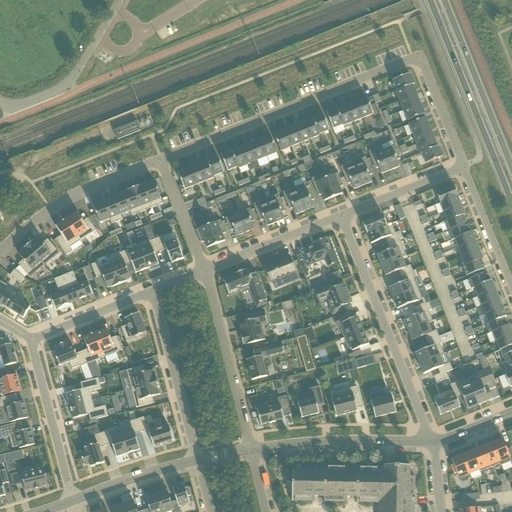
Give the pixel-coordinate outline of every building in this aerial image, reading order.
[(412,85),(414,85),(409,74),(392,81),(396,91),(412,85)] [(412,85),(396,91),(395,91),(399,101),(416,94),(412,85)] [(416,94),(399,101),(403,111),(420,104),(416,94)] [(362,119),(373,114),(366,97),(356,102),(362,119)] [(353,122),(362,119),(356,102),(346,105),(353,122)] [(420,104),(403,111),(407,121),(424,114),(420,104)] [(346,105),(337,109),(343,125),(342,125),(343,126),(353,122),(346,105)] [(342,125),(343,125),(337,109),(337,108),(326,112),(332,129),(342,125)] [(311,118),(312,119),(319,135),(319,134),(329,130),(322,113),(311,118)] [(413,135),(430,128),(425,118),(408,124),(413,135)] [(310,140),(319,136),(319,134),(319,135),(312,119),(303,123),(310,140)] [(141,131),(137,121),(114,131),(117,140),(141,131)] [(303,123),(293,126),(300,143),(310,140),(303,123)] [(293,126),(284,130),(291,147),(300,143),(293,126)] [(430,128),(413,135),(416,144),(433,138),(430,128)] [(284,130),(273,134),(280,151),(291,147),(284,130)] [(277,153),(270,136),(260,140),(266,157),(277,153)] [(433,138),(416,144),(420,154),(422,154),(421,153),(437,147),(433,138)] [(260,140),(250,144),(257,161),(266,157),(260,140)] [(250,144),(241,148),(247,165),(257,161),(250,144)] [(381,147),(390,171),(399,167),(396,160),(400,159),(395,146),(383,151),(381,147)] [(437,147),(421,153),(422,154),(426,164),(443,157),(438,146),(437,147)] [(390,171),(381,147),(368,152),(375,169),(378,167),(381,174),(390,171)] [(241,148),(232,151),(231,151),(237,167),(237,168),(247,165),(241,148)] [(231,151),(232,151),(231,150),(220,154),(227,171),(237,167),(231,151)] [(213,177),(214,177),(224,173),(217,156),(206,160),(206,161),(207,161),(213,177)] [(365,157),(353,162),(362,186),(371,182),(369,176),(372,174),(365,157)] [(204,182),(214,178),(214,177),(213,177),(207,161),(206,161),(197,165),(204,182)] [(362,186),(353,162),(340,167),(347,184),(351,183),(353,190),(362,186)] [(188,169),(195,186),(204,182),(197,165),(188,169)] [(195,186),(188,169),(177,173),(184,190),(195,186)] [(333,198),(323,174),(311,179),(318,196),(321,195),(324,202),(333,198)] [(324,174),(323,174),(333,198),(342,194),(339,187),(343,186),(338,175),(326,180),(324,174)] [(154,181),(143,185),(152,208),(163,204),(159,195),(161,194),(158,185),(156,186),(154,181)] [(307,183),(295,188),(304,211),(313,208),(311,201),(314,200),(307,183)] [(141,185),(133,189),(142,212),(152,208),(143,185),(142,186),(141,185)] [(440,203),(458,196),(454,187),(436,194),(440,203)] [(304,211),(295,188),(282,193),(289,210),(293,208),(295,215),(304,211)] [(125,193),(123,193),(132,216),(142,212),(133,189),(124,192),(125,193)] [(123,193),(113,197),(122,220),(121,215),(130,212),(131,216),(132,216),(123,193)] [(278,194),(266,199),(275,223),(284,220),(281,213),(285,211),(278,194)] [(443,212),(461,205),(457,197),(458,197),(458,196),(440,203),(443,212)] [(113,197),(103,201),(112,224),(122,220),(113,197)] [(275,223),(266,199),(253,204),(260,221),(263,220),(266,227),(275,223)] [(103,201),(92,206),(100,223),(110,219),(111,224),(112,224),(103,201)] [(212,208),(210,202),(206,203),(202,205),(205,211),(212,208)] [(444,222),(464,214),(461,205),(443,212),(447,221),(444,222)] [(250,209),(237,214),(245,233),(254,230),(251,223),(255,221),(250,209)] [(66,219),(80,241),(96,231),(88,218),(82,222),(77,213),(66,220),(66,219)] [(245,233),(237,214),(225,219),(230,231),(233,230),(236,237),(245,233)] [(371,219),(362,223),(366,234),(391,224),(391,223),(386,225),(382,215),(379,216),(378,214),(370,217),(371,219)] [(448,231),(466,224),(463,215),(464,215),(464,214),(444,222),(448,231)] [(60,223),(56,226),(61,236),(56,239),(67,255),(73,251),(70,247),(80,241),(66,219),(60,223)] [(208,225),(216,245),(225,241),(222,234),(226,233),(220,220),(208,225)] [(391,224),(366,234),(367,234),(371,244),(385,238),(387,244),(402,238),(400,232),(395,234),(391,224)] [(451,240),(472,232),(471,232),(470,232),(466,224),(448,231),(451,240)] [(216,245),(208,225),(195,230),(200,243),(204,242),(207,248),(216,245)] [(458,248),(475,241),(472,232),(451,240),(451,241),(454,239),(458,248)] [(161,237),(155,239),(160,252),(166,250),(171,264),(183,259),(176,240),(164,244),(161,237)] [(33,240),(27,245),(45,266),(59,253),(47,240),(42,244),(38,238),(34,241),(33,240)] [(326,238),(314,243),(315,244),(300,250),(307,267),(324,260),(327,266),(338,262),(333,250),(331,251),(326,238)] [(390,250),(377,255),(381,266),(405,256),(402,246),(399,240),(402,239),(402,238),(387,244),(390,250)] [(149,241),(137,245),(147,269),(158,264),(154,254),(160,252),(155,239),(149,242),(149,241)] [(461,257),(479,250),(475,241),(458,248),(461,257)] [(23,260),(18,264),(30,278),(45,266),(27,245),(21,250),(22,251),(18,254),(23,260)] [(127,251),(126,251),(134,271),(135,274),(140,271),(140,272),(147,269),(137,245),(139,250),(128,254),(127,251)] [(462,267),(482,259),(479,250),(461,257),(465,265),(462,267)] [(120,255),(109,259),(119,284),(126,282),(126,281),(130,279),(128,273),(134,271),(126,251),(119,254),(120,255)] [(300,255),(296,256),(304,277),(309,275),(300,255)] [(283,278),(285,284),(298,279),(289,256),(264,266),(271,283),(283,278)] [(405,256),(381,266),(385,276),(398,271),(400,277),(415,271),(415,270),(412,272),(410,265),(405,267),(401,258),(406,256),(405,256)] [(98,262),(91,265),(96,278),(102,275),(107,288),(112,286),(112,287),(119,284),(109,259),(109,260),(110,264),(100,268),(98,262)] [(483,259),(482,259),(462,267),(466,276),(484,269),(481,260),(483,259)] [(14,270),(10,275),(20,284),(24,278),(14,270)] [(250,275),(248,270),(245,270),(242,271),(242,272),(237,274),(237,273),(234,274),(234,275),(223,279),(224,284),(225,285),(225,287),(226,288),(226,289),(228,294),(239,289),(239,290),(248,287),(252,297),(253,298),(257,296),(257,297),(258,296),(260,302),(259,302),(259,303),(267,300),(256,273),(250,275)] [(403,283),(388,288),(393,299),(417,289),(413,279),(418,277),(415,271),(400,277),(403,283)] [(73,272),(63,276),(74,301),(80,299),(85,297),(92,294),(87,281),(78,285),(73,272)] [(471,289),(491,281),(491,280),(489,281),(486,272),(467,280),(471,289)] [(59,292),(50,296),(55,309),(62,306),(68,304),(74,301),(63,276),(54,280),(59,292)] [(477,297),(495,290),(491,281),(471,289),(474,288),(477,297)] [(351,303),(344,284),(333,288),(331,285),(315,291),(319,301),(327,298),(331,307),(329,308),(332,315),(345,309),(344,306),(351,303)] [(0,289),(0,304),(5,308),(14,293),(6,287),(3,291),(0,289)] [(417,289),(393,299),(397,309),(411,303),(413,309),(428,303),(425,304),(423,298),(421,299),(417,289)] [(481,306),(498,299),(495,290),(477,297),(481,306)] [(14,293),(5,308),(23,318),(30,307),(12,297),(15,293),(14,293)] [(42,296),(36,298),(41,311),(47,308),(42,296)] [(502,308),(498,299),(481,306),(485,315),(502,308)] [(281,303),(283,312),(293,310),(292,304),(294,303),(294,300),(281,303)] [(416,315),(403,320),(407,331),(432,321),(428,311),(431,310),(428,303),(413,309),(416,315)] [(485,325),(506,316),(502,308),(485,315),(488,323),(485,324),(485,325)] [(264,311),(246,315),(247,321),(239,323),(242,334),(240,335),(243,345),(244,344),(244,345),(264,340),(260,325),(267,323),(264,311)] [(127,326),(121,328),(126,341),(146,333),(146,332),(139,314),(124,320),(127,326)] [(363,331),(357,317),(348,321),(345,315),(334,320),(336,326),(339,325),(344,338),(363,331)] [(489,334),(509,325),(507,326),(504,318),(506,317),(506,316),(485,325),(489,334)] [(432,321),(407,331),(411,341),(424,336),(427,342),(439,337),(436,331),(431,332),(427,323),(432,321)] [(495,341),(511,334),(511,332),(509,325),(489,334),(492,333),(495,341)] [(106,329),(95,333),(104,357),(122,350),(116,337),(110,339),(106,329)] [(293,332),(295,338),(305,335),(303,329),(293,332)] [(359,348),(368,345),(363,331),(344,338),(349,351),(347,352),(350,359),(361,354),(359,348)] [(88,350),(82,352),(87,364),(104,357),(95,333),(95,334),(95,333),(88,336),(83,338),(88,350)] [(511,334),(495,341),(499,351),(508,347),(511,345),(511,334)] [(305,336),(297,339),(299,347),(307,344),(305,336)] [(429,348),(415,353),(419,364),(443,354),(439,344),(441,344),(439,337),(427,342),(429,348)] [(0,356),(2,356),(4,366),(16,363),(14,357),(16,356),(14,350),(13,350),(11,344),(1,346),(1,343),(0,342),(0,356)] [(57,352),(54,353),(59,366),(69,362),(72,369),(80,366),(80,367),(87,364),(82,352),(76,354),(73,346),(70,347),(67,342),(55,347),(57,352)] [(253,351),(254,358),(247,360),(252,380),(266,377),(262,358),(284,352),(282,344),(253,351)] [(499,351),(493,353),(496,359),(499,358),(501,364),(506,363),(510,372),(504,375),(505,375),(511,372),(511,352),(511,353),(508,347),(499,351)] [(443,354),(419,364),(423,374),(437,369),(440,374),(445,372),(446,373),(452,370),(449,363),(443,366),(439,356),(443,355),(443,354)] [(342,357),(334,360),(335,365),(344,363),(342,357)] [(363,358),(354,361),(356,369),(366,367),(366,366),(365,366),(363,358)] [(312,361),(304,364),(306,372),(314,369),(312,361)] [(144,366),(126,371),(131,389),(157,382),(155,375),(154,375),(153,371),(145,372),(144,366)] [(0,369),(0,396),(3,395),(3,396),(20,391),(16,375),(8,377),(6,368),(0,369)] [(490,369),(483,372),(488,384),(494,381),(490,369)] [(440,374),(433,377),(436,384),(448,379),(446,373),(445,372),(440,374)] [(468,380),(478,405),(488,400),(482,386),(488,384),(483,372),(477,374),(479,381),(470,384),(468,380)] [(106,377),(108,387),(114,385),(111,375),(106,377)] [(82,389),(67,393),(70,406),(92,400),(89,392),(101,389),(98,378),(80,383),(82,389)] [(457,382),(451,385),(455,395),(455,397),(461,394),(467,409),(478,405),(468,380),(458,384),(457,382)] [(157,382),(131,389),(136,408),(154,403),(152,397),(159,395),(158,390),(159,390),(157,382)] [(297,402),(301,418),(319,413),(317,406),(323,404),(319,387),(312,388),(314,397),(297,402)] [(331,394),(332,399),(331,399),(336,417),(357,411),(356,408),(362,407),(359,392),(358,392),(356,387),(331,394)] [(394,407),(393,402),(391,395),(391,396),(386,397),(385,390),(384,390),(385,392),(371,396),(372,401),(371,401),(370,401),(371,402),(372,407),(375,418),(395,413),(396,413),(394,407)] [(6,424),(10,423),(27,418),(23,402),(18,403),(16,394),(0,398),(0,408),(2,408),(6,424)] [(455,395),(435,403),(440,415),(460,407),(455,397),(455,395)] [(279,404),(256,410),(260,425),(269,423),(269,424),(275,422),(275,421),(284,419),(283,417),(291,415),(286,396),(277,398),(279,404)] [(92,400),(70,406),(73,419),(89,415),(91,421),(108,416),(106,406),(94,409),(92,400)] [(143,417),(137,420),(141,432),(148,430),(143,417)] [(131,426),(119,429),(121,434),(127,454),(128,454),(134,452),(134,451),(140,450),(135,434),(141,432),(137,420),(130,422),(131,426)] [(19,449),(34,445),(30,429),(22,431),(20,422),(0,427),(0,439),(9,437),(12,448),(19,447),(19,449)] [(169,426),(149,433),(153,447),(173,441),(169,426)] [(108,431),(101,433),(105,446),(111,444),(116,457),(127,454),(121,434),(110,437),(108,431)] [(85,451),(80,453),(84,466),(90,464),(91,467),(104,463),(99,448),(105,446),(101,433),(94,436),(97,444),(84,448),(85,451)] [(506,450),(502,439),(492,444),(500,466),(511,462),(510,459),(506,450)] [(500,466),(492,444),(482,447),(490,468),(499,464),(500,466)] [(490,468),(482,447),(472,451),(479,472),(490,468)] [(479,472),(472,451),(461,455),(470,478),(471,478),(469,473),(478,469),(479,472)] [(4,455),(7,468),(8,468),(15,466),(12,453),(4,455)] [(470,478),(461,455),(451,460),(453,464),(450,465),(454,474),(456,473),(460,482),(470,478)] [(409,476),(410,466),(384,465),(384,467),(314,466),(314,471),(292,470),(292,501),(314,502),(314,496),(324,496),(324,502),(347,502),(347,497),(356,497),(356,503),(383,503),(383,509),(378,509),(377,511),(413,511),(414,504),(415,504),(415,503),(414,503),(414,499),(415,499),(415,498),(414,498),(415,477),(409,476)] [(20,472),(10,475),(13,486),(23,484),(25,491),(48,486),(43,466),(20,472)] [(0,496),(5,495),(2,484),(8,483),(5,470),(0,471),(0,473),(0,476),(0,475),(0,496)] [(183,484),(172,487),(176,501),(178,507),(179,507),(190,503),(187,497),(190,496),(187,487),(185,488),(183,484)] [(167,490),(156,494),(161,511),(167,511),(173,510),(173,511),(180,511),(179,507),(178,507),(176,501),(171,503),(167,490)] [(149,509),(143,511),(161,511),(156,494),(145,498),(149,509)] [(137,511),(134,501),(123,505),(125,511),(143,511),(139,511),(137,511)]
